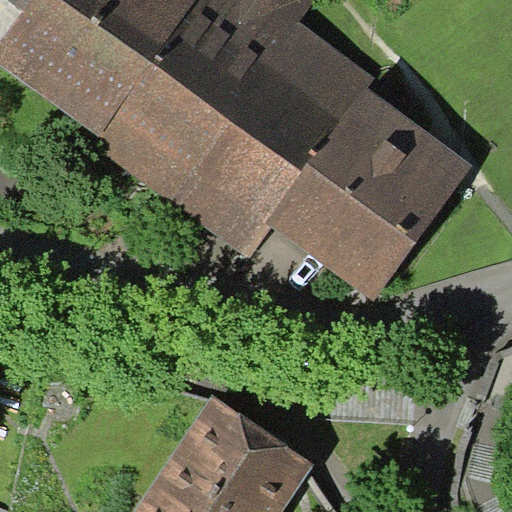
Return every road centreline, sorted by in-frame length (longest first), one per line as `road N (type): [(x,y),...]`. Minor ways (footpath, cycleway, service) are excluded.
road 1 (residential): [(0,252),(285,314),(377,323),(511,299)]
road 2 (residential): [(511,305),(457,379),(432,465),(429,511)]
